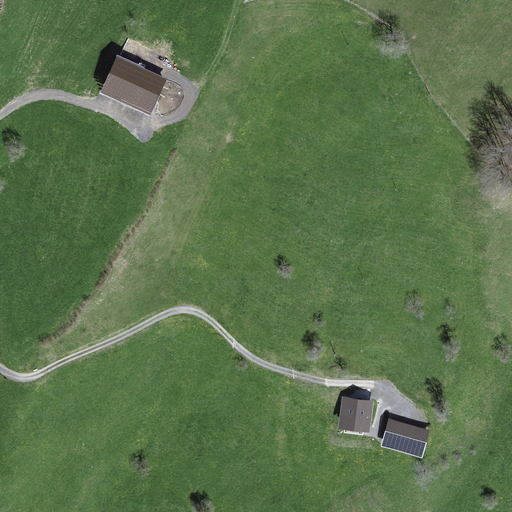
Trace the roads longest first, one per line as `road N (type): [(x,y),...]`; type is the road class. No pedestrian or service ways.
road 1 (track): [(369,383),(320,381),(259,364),(183,306),(31,375),(14,379),(0,371)]
road 2 (track): [(142,53),(166,75),(147,111),(116,113),(44,94),(0,116)]
